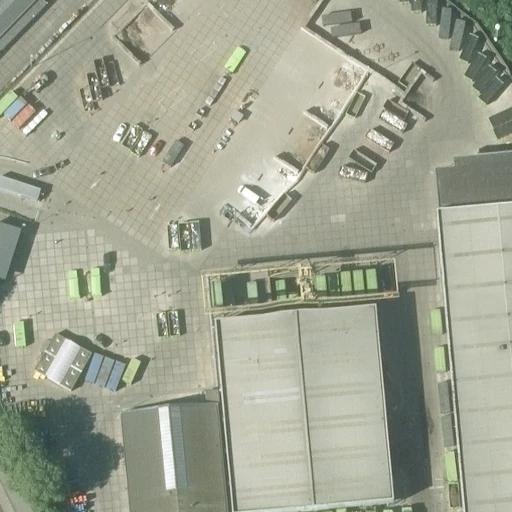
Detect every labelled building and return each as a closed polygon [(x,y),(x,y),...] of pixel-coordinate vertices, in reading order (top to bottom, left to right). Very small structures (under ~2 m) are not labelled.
[(0,0),(0,54),(48,5),(42,0),(0,0)] [(463,511),(511,511),(511,167),(435,174),(439,216),(439,218),(436,218),(463,511)] [(0,178),(0,191),(37,203),(41,192),(34,190),(0,178)] [(328,511),(393,506),(382,385),(376,312),(213,327),(230,511),(328,511)] [(34,372),(71,393),(92,356),(55,335),(34,372)] [(218,392),(205,394),(206,407),(219,406),(218,392)] [(226,511),(217,406),(121,415),(129,511),(226,511)]
